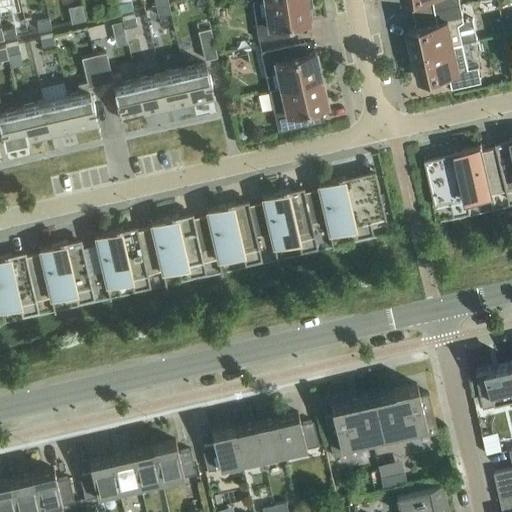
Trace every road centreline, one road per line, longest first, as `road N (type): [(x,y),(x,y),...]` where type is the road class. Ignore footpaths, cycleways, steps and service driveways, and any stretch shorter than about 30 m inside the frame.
road 1 (unclassified): [(0,410),(435,311)]
road 2 (residential): [(0,221),(378,133)]
road 3 (residential): [(480,511),(435,311)]
road 4 (residential): [(378,133),(511,103)]
road 5 (residential): [(378,133),(352,0)]
